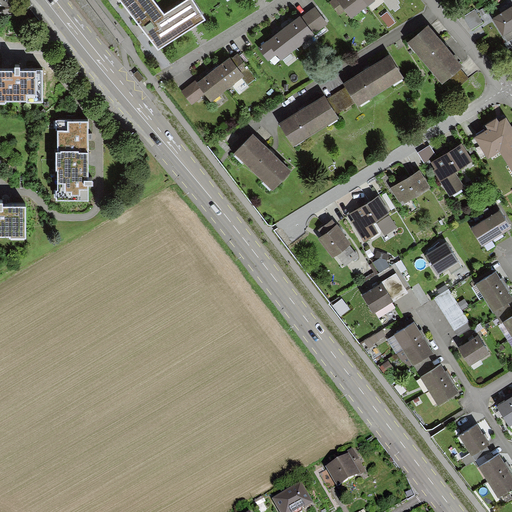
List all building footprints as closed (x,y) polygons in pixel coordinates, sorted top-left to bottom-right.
[(194,0),(182,0),(164,11),(155,0),(124,0),(159,44),(193,21),(203,15),(194,0)] [(340,0),(347,9),(359,0),(340,0)] [(511,0),(492,12),(503,33),(511,28),(511,0)] [(465,16),(474,28),(485,21),(477,9),(465,16)] [(287,21),(282,25),(296,43),(313,31),(299,13),(287,21)] [(405,36),(440,77),(446,73),(457,86),(468,76),(457,63),(463,58),(428,17),(405,36)] [(281,54),(296,43),(282,25),(277,29),(267,36),(281,54)] [(343,78),(357,102),(404,75),(389,51),(343,78)] [(223,62),(215,69),(228,83),(244,71),(232,56),(223,62)] [(0,99),(41,99),(40,69),(19,69),(0,68),(0,99)] [(210,97),(228,83),(215,69),(207,75),(199,82),(210,97)] [(240,89),(257,77),(254,72),(237,85),(240,89)] [(195,81),(181,91),(191,104),(204,94),(195,81)] [(279,119),(292,141),(338,114),(325,91),(279,119)] [(488,154),(500,146),(511,165),(511,124),(506,115),(499,119),(496,115),(487,121),(489,125),(475,133),(488,154)] [(88,119),(57,120),(59,198),(89,198),(89,181),(88,137),(88,119)] [(234,149),(271,187),(290,169),(253,131),(234,149)] [(441,176),(443,175),(453,192),(464,185),(454,168),(472,158),(460,138),(429,156),(441,176)] [(392,178),(405,198),(430,182),(417,162),(392,178)] [(358,226),(360,224),(366,237),(377,232),(370,218),(387,207),(376,191),(347,209),(358,226)] [(0,234),(25,234),(25,204),(5,204),(0,204),(0,234)] [(470,222),(482,241),(511,223),(511,221),(501,204),(470,222)] [(395,218),(381,221),(384,232),(398,229),(395,218)] [(316,232),(331,253),(349,239),(334,219),(316,232)] [(422,248),(434,268),(458,255),(446,234),(422,248)] [(383,270),(391,265),(386,256),(377,261),(383,270)] [(474,280),(493,308),(511,294),(511,289),(496,265),(474,280)] [(358,292),(370,311),(392,297),(379,278),(358,292)] [(475,327),(462,305),(461,305),(449,284),(440,289),(443,295),(438,297),(459,336),(475,327)] [(341,315),(352,309),(345,297),(335,303),(341,315)] [(511,310),(501,318),(511,334),(511,310)] [(388,332),(408,364),(432,348),(412,316),(388,332)] [(457,341),(469,361),(490,349),(477,329),(457,341)] [(416,371),(437,403),(458,389),(437,357),(416,371)] [(511,392),(496,401),(509,423),(511,421),(511,392)] [(459,430),(472,450),(491,438),(479,418),(459,430)] [(348,453),(326,465),(327,468),(337,485),(338,487),(367,470),(353,447),(346,451),(348,453)] [(476,462),(496,495),(511,485),(511,467),(500,447),(476,462)] [(337,485),(327,468),(320,473),(330,490),(337,485)] [(300,481),(273,497),(281,511),(294,511),(312,502),(300,481)]
